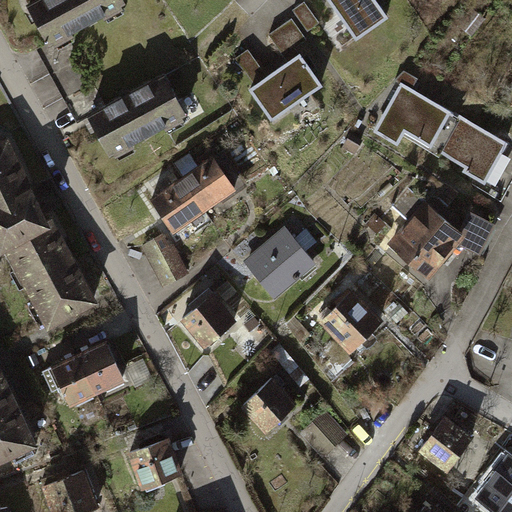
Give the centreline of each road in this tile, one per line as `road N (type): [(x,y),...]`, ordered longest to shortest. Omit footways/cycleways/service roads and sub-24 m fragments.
road 1 (residential): [(242,511),(0,46)]
road 2 (residential): [(438,370),(335,511)]
road 3 (residential): [(511,262),(438,370)]
